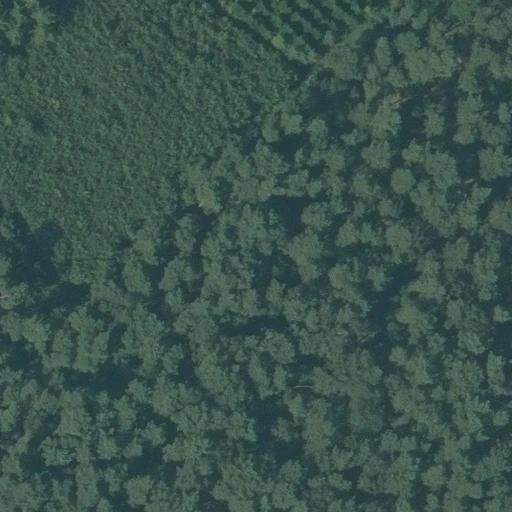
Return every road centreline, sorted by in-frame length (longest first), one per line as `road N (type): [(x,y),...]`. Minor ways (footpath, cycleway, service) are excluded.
road 1 (track): [(401,0),(0,399)]
road 2 (track): [(178,0),(290,106)]
